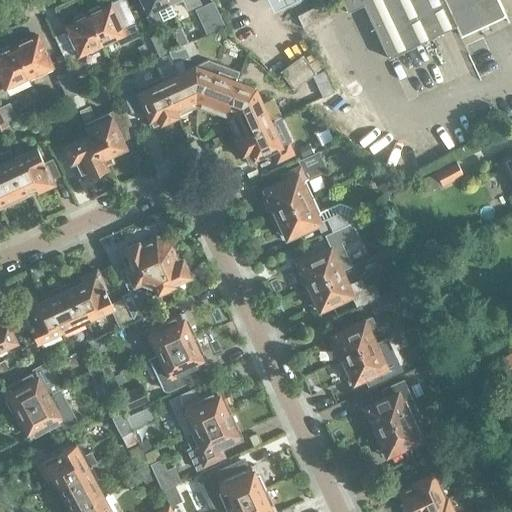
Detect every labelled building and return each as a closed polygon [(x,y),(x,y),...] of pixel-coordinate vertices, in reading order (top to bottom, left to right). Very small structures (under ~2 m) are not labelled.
[(124,0),(112,0),(86,12),(101,44),(114,38),(119,47),(141,36),(124,0)] [(171,2),(169,0),(141,0),(153,25),(175,14),(170,3),(171,2)] [(182,0),(187,9),(199,3),(197,0),(169,0),(171,2),(175,0),(182,0)] [(342,0),(347,11),(363,4),(388,57),(455,25),(460,36),(505,15),(498,0),(342,0)] [(298,16),(304,28),(329,16),(323,3),(298,16)] [(207,34),(224,25),(215,7),(198,15),(207,34)] [(78,55),(101,44),(86,12),(63,23),(67,31),(54,37),(64,58),(77,52),(78,55)] [(180,27),(172,31),(180,46),(183,45),(188,42),(180,27)] [(165,52),(157,33),(143,39),(152,59),(165,52)] [(37,35),(14,45),(29,77),(52,67),(37,35)] [(29,77),(14,45),(0,51),(0,76),(6,88),(29,77)] [(176,113),(196,104),(193,102),(192,99),(195,94),(184,70),(186,69),(182,60),(188,57),(183,45),(180,46),(169,51),(174,63),(171,64),(175,74),(161,80),(176,113)] [(298,85),(314,72),(302,55),(281,71),(294,88),(298,85)] [(208,60),(186,69),(184,70),(195,94),(192,99),(193,102),(196,104),(222,114),(235,80),(238,72),(208,60)] [(314,72),(298,85),(313,104),(334,88),(319,68),(314,72)] [(67,99),(73,96),(80,93),(75,83),(69,70),(57,76),(67,99)] [(276,80),(266,71),(260,74),(266,86),(276,80)] [(85,78),(75,83),(80,93),(80,92),(90,88),(85,78)] [(161,80),(138,91),(134,81),(133,82),(133,81),(121,86),(122,88),(121,89),(130,107),(142,102),(153,125),(176,115),(176,113),(161,80)] [(235,138),(271,121),(256,88),(235,80),(222,114),(227,116),(236,136),(235,137),(235,138)] [(87,107),(80,93),(73,96),(78,107),(79,110),(90,134),(105,165),(113,161),(110,154),(125,147),(122,140),(135,134),(122,106),(95,118),(89,106),(87,107)] [(72,110),(78,107),(73,96),(67,99),(72,110)] [(352,139),(366,125),(337,99),(332,104),(324,97),(315,108),(352,139)] [(9,103),(0,106),(0,113),(6,126),(8,125),(17,121),(9,103)] [(271,121),(235,138),(245,161),(271,149),(276,161),(294,153),(288,141),(281,144),(271,121)] [(6,126),(0,128),(0,131),(3,138),(12,133),(8,125),(6,126)] [(106,169),(105,165),(90,134),(63,146),(71,161),(73,160),(82,180),(106,169)] [(51,159),(43,163),(37,148),(14,158),(11,160),(27,195),(53,183),(50,177),(58,174),(51,159)] [(0,205),(1,207),(27,195),(11,160),(14,158),(10,149),(0,153),(0,205)] [(319,150),(304,157),(298,160),(307,178),(328,168),(324,161),(319,150)] [(511,154),(501,160),(511,182),(511,154)] [(434,170),(435,172),(442,185),(442,186),(463,175),(455,159),(434,170)] [(442,185),(435,172),(424,178),(431,190),(442,185)] [(272,213),(308,197),(297,173),(265,188),(269,196),(265,197),(272,213)] [(315,212),(308,197),(272,213),(279,230),(283,228),(287,236),(317,223),(322,234),(330,230),(331,232),(352,222),(352,221),(359,217),(353,206),(343,202),(339,201),(315,212)] [(344,240),(357,233),(352,222),(331,232),(336,243),(298,260),(302,269),(298,270),(305,286),(341,269),(334,254),(348,248),(344,240)] [(136,243),(121,249),(129,266),(127,267),(137,290),(139,289),(144,291),(163,241),(154,237),(137,245),(136,243)] [(163,241),(144,291),(151,293),(152,295),(174,285),(173,283),(188,276),(181,261),(179,261),(171,244),(163,241)] [(116,289),(106,267),(96,272),(95,271),(72,281),(88,317),(110,307),(119,326),(124,324),(133,320),(126,304),(123,297),(110,303),(105,293),(116,289)] [(348,284),(341,269),(305,286),(312,302),(316,300),(320,309),(351,295),(357,306),(379,295),(373,283),(364,287),(360,278),(348,284)] [(405,269),(393,275),(398,285),(410,279),(405,269)] [(88,317),(72,281),(43,295),(59,331),(88,317)] [(374,314),(399,303),(393,290),(368,302),(374,314)] [(59,331),(43,295),(20,305),(36,341),(59,331)] [(134,320),(139,305),(132,302),(126,304),(133,320),(134,320)] [(139,305),(134,320),(148,313),(145,307),(139,305)] [(167,320),(161,307),(148,313),(154,326),(141,332),(145,340),(147,339),(155,355),(196,336),(189,320),(185,322),(181,314),(167,320)] [(339,359),(375,343),(368,329),(375,326),(370,316),(332,334),(335,342),(332,344),(339,359)] [(0,345),(13,340),(5,323),(2,324),(0,320),(0,345)] [(124,324),(119,326),(88,341),(96,356),(132,339),(124,324)] [(204,353),(196,336),(155,355),(162,372),(167,370),(170,376),(202,362),(199,355),(204,353)] [(416,367),(426,362),(439,356),(433,342),(409,353),(416,367)] [(381,356),(375,343),(339,359),(346,375),(350,373),(353,381),(395,362),(391,352),(381,356)] [(511,350),(492,363),(504,381),(511,376),(511,350)] [(439,356),(426,362),(426,363),(432,375),(445,369),(439,356)] [(89,371),(100,365),(96,357),(85,363),(89,371)] [(0,372),(9,367),(5,360),(0,362),(0,372)] [(9,367),(0,372),(0,381),(2,385),(23,374),(17,363),(9,367)] [(106,377),(113,374),(108,363),(101,367),(106,377)] [(106,377),(101,367),(100,365),(89,371),(102,397),(113,392),(111,388),(106,377)] [(12,413),(57,388),(53,379),(47,382),(44,377),(42,379),(38,372),(36,373),(4,389),(7,395),(4,397),(12,413)] [(113,374),(106,377),(111,388),(119,384),(113,374)] [(150,380),(122,393),(129,409),(158,395),(150,380)] [(12,413),(20,428),(24,426),(28,434),(45,424),(51,434),(77,421),(59,388),(58,389),(57,388),(12,413)] [(223,396),(219,398),(216,390),(197,398),(192,388),(169,399),(184,432),(231,412),(223,396)] [(371,431),(408,415),(396,390),(364,405),(368,414),(364,416),(371,431)] [(151,405),(126,416),(132,429),(156,418),(151,405)] [(231,412),(184,432),(191,447),(187,448),(196,468),(223,456),(219,446),(237,438),(233,429),(238,427),(231,412)] [(125,413),(124,413),(113,418),(126,446),(137,440),(132,429),(126,416),(125,413)] [(472,414),(454,422),(460,436),(479,427),(472,414)] [(408,415),(371,431),(379,447),(382,446),(386,454),(419,439),(408,415)] [(86,454),(79,442),(75,444),(74,444),(39,463),(47,478),(51,476),(55,484),(92,465),(97,462),(91,451),(86,454)] [(446,496),(441,484),(449,480),(444,470),(463,461),(455,442),(418,458),(426,474),(413,480),(414,484),(398,491),(407,511),(417,511),(449,497),(448,495),(446,496)] [(129,450),(140,475),(152,469),(140,445),(129,450)] [(167,469),(162,458),(150,463),(162,490),(181,481),(174,466),(167,469)] [(70,511),(71,511),(112,491),(107,481),(102,483),(92,465),(55,484),(70,511)] [(224,506),(228,504),(266,487),(258,472),(254,474),(250,466),(218,481),(222,491),(218,492),(224,506)] [(144,484),(156,479),(152,470),(140,475),(144,484)] [(495,503),(507,498),(497,474),(485,479),(495,503)] [(188,495),(200,490),(195,478),(171,488),(176,500),(188,495)] [(271,511),(268,505),(273,503),(266,487),(228,504),(224,506),(227,511),(271,511)] [(200,490),(188,495),(193,505),(205,500),(200,489),(200,490)] [(117,511),(113,503),(117,501),(112,491),(71,511),(117,511)] [(456,511),(449,497),(417,511),(456,511)] [(173,511),(169,503),(152,511),(173,511)]
